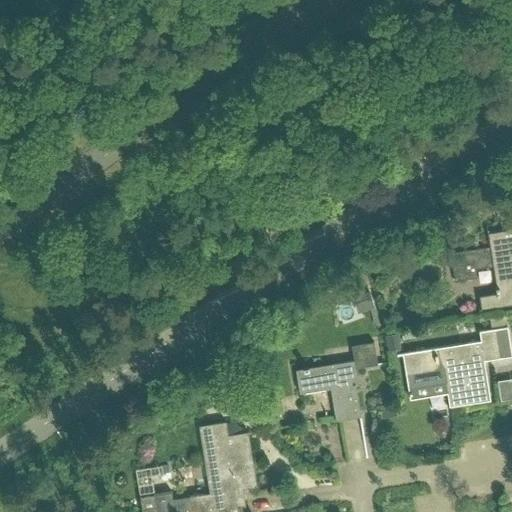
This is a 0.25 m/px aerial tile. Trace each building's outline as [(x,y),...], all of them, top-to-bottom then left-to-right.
[(511,228),(487,232),(489,246),(450,252),(455,281),(476,277),(475,268),(492,266),(496,287),(494,287),(495,293),(478,296),(480,309),(511,304),(511,228)] [(499,357),(511,356),(511,355),(509,336),(507,326),(495,328),(479,331),(480,340),(401,353),(407,388),(448,382),(452,405),(487,400),(482,372),(478,373),(476,361),(499,357)] [(356,375),(355,367),(376,364),(373,341),(350,345),(352,360),(295,369),(299,393),(329,388),(334,420),(359,415),(353,375),(356,375)] [(228,434),(226,421),(201,425),(212,492),(171,498),(170,491),(137,496),(140,509),(141,509),(141,511),(184,511),(185,511),(191,510),(191,511),(242,511),(238,488),(256,486),(248,431),(228,434)] [(368,435),(374,460),(400,454),(395,429),(368,435)]
